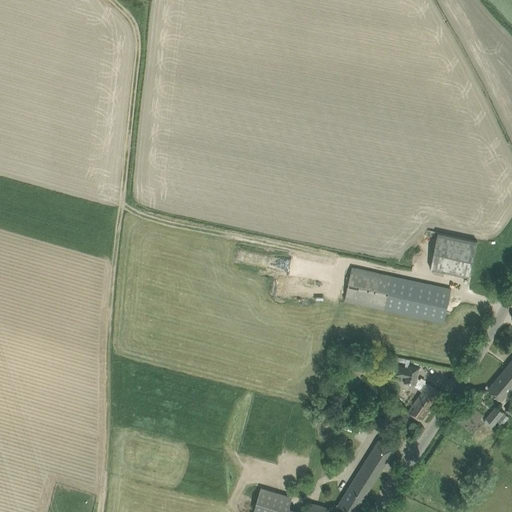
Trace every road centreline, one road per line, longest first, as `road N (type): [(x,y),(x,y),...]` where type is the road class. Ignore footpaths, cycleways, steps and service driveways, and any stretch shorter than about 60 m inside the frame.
road 1 (track): [(101,511),(139,52),(139,31),(114,0)]
road 2 (tertiary): [(511,291),(379,511)]
road 3 (track): [(339,259),(133,209),(125,196)]
